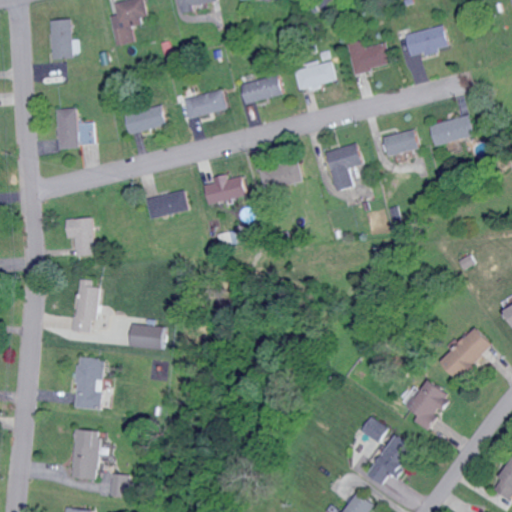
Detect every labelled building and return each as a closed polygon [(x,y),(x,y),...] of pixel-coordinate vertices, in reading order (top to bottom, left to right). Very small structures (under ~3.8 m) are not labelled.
[(121,46),(139,42),(136,26),(147,24),(145,16),(151,15),(148,0),(128,0),(118,2),(121,14),(114,15),(121,46)] [(222,1),(221,0),(182,0),(185,13),(197,11),(196,6),(222,1)] [(83,57),(83,39),(76,39),(76,19),(55,20),(56,58),(83,57)] [(414,57),(443,51),(443,48),(452,46),(448,25),(409,34),(414,57)] [(395,64),(390,42),(369,48),(367,39),(351,43),(359,73),(395,64)] [(302,89),(339,82),(336,62),(298,68),(302,89)] [(287,93),(281,74),(244,84),(250,104),(287,93)] [(231,108),(225,88),(187,99),(193,119),(231,108)] [(133,134),(171,125),(167,105),(128,115),(133,134)] [(99,143),(98,122),(82,123),(82,108),(61,109),(63,149),(85,148),(85,144),(99,143)] [(433,122),(436,143),(477,138),(474,117),(433,122)] [(391,155),(422,150),(419,130),(388,135),(391,155)] [(367,164),(361,142),(330,151),(341,191),(358,186),(352,168),(367,164)] [(306,182),(301,161),(262,170),(267,192),(306,182)] [(207,185),(212,204),(249,195),(244,176),(230,179),(229,174),(214,177),(216,183),(207,185)] [(154,218),(193,211),(189,191),(151,198),(154,218)] [(81,256),(100,255),(98,217),(71,219),(72,237),(80,237),(81,256)] [(466,270),(477,263),(472,254),(460,261),(466,270)] [(80,331),(101,332),(104,287),(97,287),(98,280),(82,279),(80,331)] [(134,347),(167,348),(168,326),(134,325),(134,347)] [(498,346),(481,327),(444,360),(461,380),(498,346)] [(78,407),(105,409),(107,392),(100,391),(101,380),(107,380),(108,359),(82,357),(78,407)] [(444,409),(447,411),(456,394),(429,380),(414,409),(423,414),(419,422),(433,430),(444,409)] [(391,426),(373,416),(364,431),(382,442),(391,426)] [(76,476),(102,478),(104,429),(78,427),(76,476)] [(395,472),(402,476),(421,447),(400,433),(374,474),(388,483),(395,472)] [(511,465),(497,487),(511,497),(511,465)] [(132,473),(115,472),(113,495),(131,496),(132,473)] [(375,511),(381,504),(363,490),(345,511),(375,511)]
